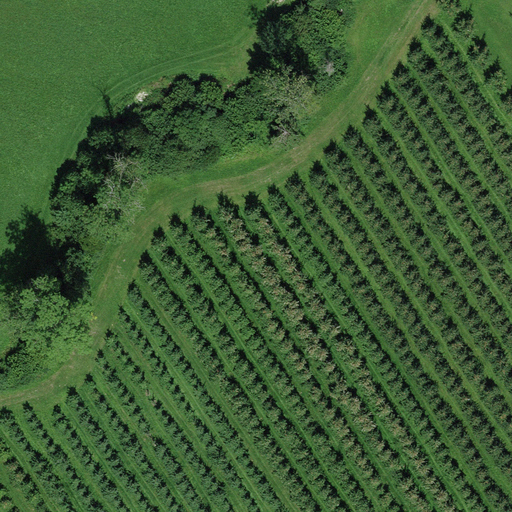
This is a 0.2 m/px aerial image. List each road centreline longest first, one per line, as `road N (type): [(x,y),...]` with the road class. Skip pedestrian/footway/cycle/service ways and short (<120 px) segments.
road 1 (track): [(0,404),(43,391),(99,316),(142,225),(325,135),(421,0)]
road 2 (track): [(0,308),(50,187),(96,110),(260,0)]
